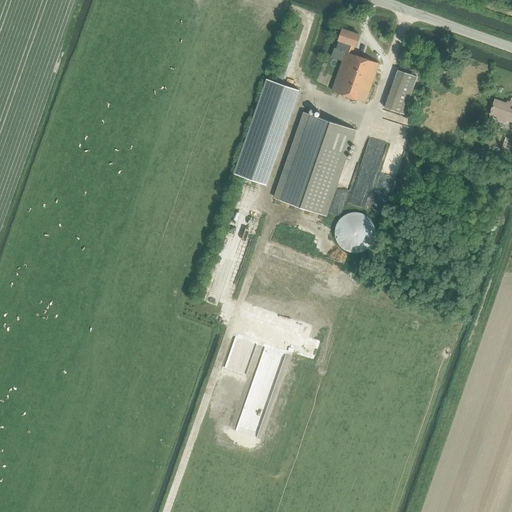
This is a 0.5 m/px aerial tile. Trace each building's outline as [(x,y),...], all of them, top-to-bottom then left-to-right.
[(332,90),(366,102),(379,63),(352,54),(355,46),(359,35),(343,29),(338,41),(348,44),(332,90)] [(417,77),(397,71),(384,107),(404,114),(417,77)] [(266,79),(234,173),(259,182),(292,88),(266,79)] [(497,118),(496,121),(506,124),(507,121),(511,122),(511,99),(510,104),(495,99),(490,115),(497,118)] [(276,199),(326,216),(356,130),(306,113),(276,199)] [(501,151),(511,154),(511,140),(505,138),(501,151)] [(374,233),(374,232),(373,228),(372,225),(370,222),(368,219),(364,216),(362,215),(359,214),(355,213),(350,214),(346,215),(343,217),(340,219),(338,222),(337,226),(336,229),(336,233),(336,236),(337,240),(339,243),(342,246),(344,248),(348,250),(352,251),(355,251),(359,251),(362,250),(366,248),(368,246),(370,243),(372,240),(373,236),(374,233)]
